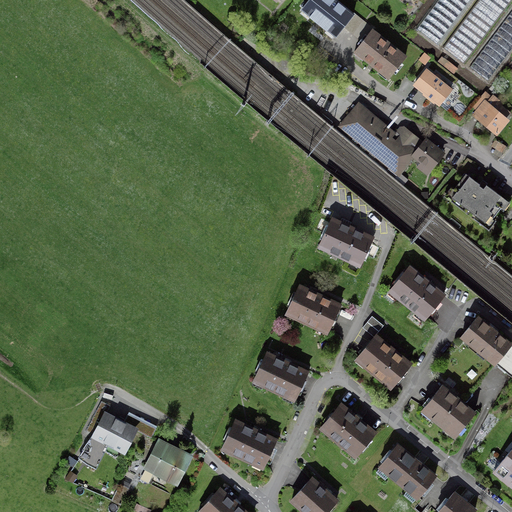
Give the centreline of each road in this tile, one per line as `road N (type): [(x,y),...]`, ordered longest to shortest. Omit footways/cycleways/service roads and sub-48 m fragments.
road 1 (residential): [(266,510),(183,434),(107,390),(92,392)]
road 2 (residential): [(336,376),(388,246),(332,208)]
road 3 (residential): [(511,340),(464,302),(394,421)]
road 4 (residential): [(486,161),(461,135),(397,103),(328,47)]
road 5 (residential): [(321,92),(486,161)]
road 6 (residential): [(266,510),(320,390),(336,376)]
